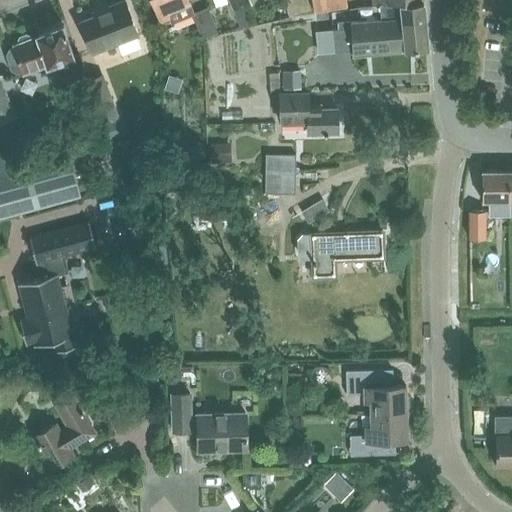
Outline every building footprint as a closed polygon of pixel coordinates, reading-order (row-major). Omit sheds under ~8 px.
[(94,16),(80,21),(91,53),(138,35),(125,0),(108,7),(109,10),(100,14),(99,10),(93,13),(94,16)] [(152,0),(159,15),(161,22),(170,18),(172,22),(191,14),(193,13),(188,0),(152,0)] [(251,22),(242,0),(228,0),(239,27),(251,22)] [(380,19),(350,22),(350,28),(349,28),(350,34),(377,32),(377,33),(383,32),(382,24),(418,20),(418,24),(425,23),(423,0),(378,5),(380,19)] [(193,13),(191,14),(201,38),(217,32),(207,8),(193,13)] [(428,48),(425,23),(418,24),(418,20),(382,24),(383,32),(377,33),(377,32),(350,34),(349,28),(333,30),(335,51),(351,49),(352,55),(428,48)] [(60,76),(77,70),(72,56),(75,55),(63,24),(36,34),(36,35),(30,37),(29,34),(26,33),(19,35),(17,39),(18,42),(13,44),(14,47),(8,49),(6,54),(11,70),(16,73),(22,71),(23,73),(46,66),(46,67),(55,63),(60,76)] [(283,70),(284,88),(302,87),(301,69),(283,70)] [(119,117),(103,73),(85,79),(102,124),(119,117)] [(0,123),(17,117),(1,75),(0,75),(0,123)] [(321,135),(321,132),(338,132),(337,107),(321,107),(321,104),(308,104),(308,92),(279,92),(280,121),(307,120),(307,132),(311,132),(311,135),(321,135)] [(120,120),(106,126),(110,137),(125,131),(120,120)] [(183,143),(183,160),(204,159),(204,142),(183,143)] [(230,142),(210,143),(211,163),(231,162),(230,142)] [(295,185),(295,166),(296,154),(266,154),(265,174),(265,185),(265,192),(295,192),(295,185)] [(0,217),(80,196),(69,155),(15,170),(11,157),(0,160),(0,217)] [(482,200),(509,200),(509,171),(482,171),(482,200)] [(320,196),(299,207),(306,222),(328,212),(320,196)] [(469,209),(469,238),(470,238),(485,238),(485,209),(469,209)] [(76,345),(57,274),(68,271),(64,256),(96,247),(89,221),(29,237),(40,277),(18,283),(27,318),(19,320),(25,343),(33,341),(34,345),(53,340),(56,351),(76,345)] [(311,256),(311,275),(335,274),(334,258),(383,256),(382,230),(310,233),(310,235),(303,235),(304,257),(311,256)] [(145,246),(147,271),(168,269),(166,244),(145,246)] [(406,412),(406,408),(410,406),(410,396),(406,394),(406,385),(384,386),(383,369),(345,370),(346,394),(364,394),(364,400),(370,400),(370,413),(406,412)] [(168,370),(168,382),(177,382),(181,377),(181,370),(168,370)] [(141,373),(141,390),(158,389),(158,373),(141,373)] [(75,455),(70,447),(69,445),(77,441),(78,443),(96,432),(84,412),(98,404),(87,385),(55,403),(68,425),(60,429),(55,421),(33,435),(52,468),(75,455)] [(172,394),(172,410),(173,430),(191,430),(191,429),(198,428),(198,450),(246,448),(245,412),(197,413),(197,414),(191,415),(190,393),(172,394)] [(473,410),(472,431),(482,431),(483,410),(473,410)] [(406,412),(370,413),(371,426),(365,426),(365,434),(349,434),(350,455),(366,454),(386,454),(385,439),(407,438),(406,412)] [(494,436),(495,436),(495,466),(511,466),(511,414),(494,415),(494,436)] [(303,451),(290,451),(291,465),(304,464),(303,451)] [(336,469),(321,483),(341,504),(356,490),(336,469)] [(243,471),(242,487),(260,488),(261,471),(243,471)] [(82,492),(94,484),(88,476),(77,484),(82,492)]
